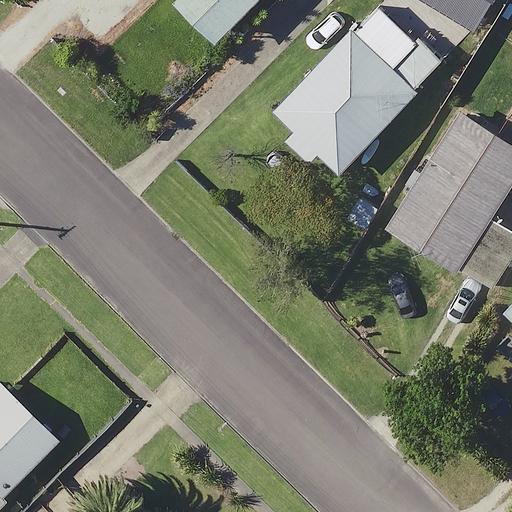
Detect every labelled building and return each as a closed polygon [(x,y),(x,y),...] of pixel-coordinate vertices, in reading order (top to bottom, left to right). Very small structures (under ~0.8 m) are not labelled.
[(184,0),(218,32),(249,0),(184,0)] [(282,137),(306,161),(313,154),(332,173),(396,109),(424,126),(454,76),(436,65),(437,63),(453,48),(403,0),(376,0),(373,3),(268,110),(289,130),(282,137)] [(511,174),(511,98),(491,133),(453,109),(384,224),(488,287),(511,247),(511,238),(484,221),(511,174)] [(511,292),(497,309),(511,322),(511,292)] [(0,487),(46,439),(0,394),(0,487)]
